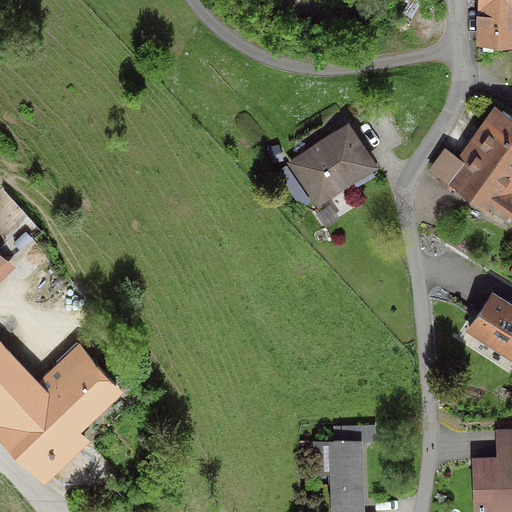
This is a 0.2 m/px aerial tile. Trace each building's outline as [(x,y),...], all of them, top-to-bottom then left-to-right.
[(511,0),(478,0),(477,41),(511,41),(511,0)] [(511,218),(511,195),(501,188),(511,172),(511,118),(501,111),(489,128),(464,164),(444,150),(431,168),(450,182),(443,193),(468,210),(476,198),(486,205),(488,206),(489,204),(511,218)] [(371,164),(346,126),(292,162),(317,200),(371,164)] [(0,256),(9,248),(0,239),(0,256)] [(511,357),(511,306),(490,292),(467,328),(511,357)] [(42,393),(0,348),(0,434),(40,476),(83,435),(72,425),(115,385),(75,343),(55,362),(64,372),(42,393)] [(360,511),(360,499),(358,439),(372,439),(371,424),(332,425),(334,511),(360,511)] [(511,506),(511,458),(475,460),(477,508),(511,506)]
